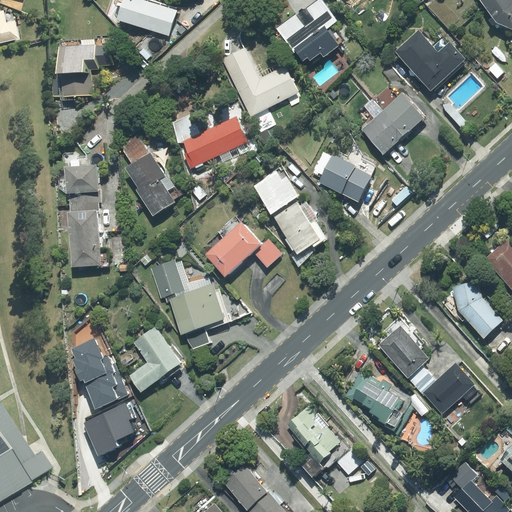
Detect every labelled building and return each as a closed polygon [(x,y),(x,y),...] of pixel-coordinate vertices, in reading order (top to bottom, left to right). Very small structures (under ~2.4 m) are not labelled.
[(133,0),(127,21),(173,36),(182,10),(149,0),(133,0)] [(300,14),(280,29),(300,55),(304,52),(313,64),(318,60),(320,63),(331,55),(334,59),(348,48),(335,31),(344,24),(326,0),(323,0),(301,16),(300,14)] [(511,26),(511,0),(484,0),(500,18),(497,21),(501,26),(505,23),(511,26)] [(0,43),(18,39),(14,22),(5,24),(2,11),(0,11),(0,43)] [(445,53),(423,30),(401,51),(421,73),(418,76),(424,82),(427,79),(438,92),(473,60),(457,42),(445,53)] [(56,76),(56,97),(97,97),(97,75),(103,75),(103,48),(71,48),(71,76),(56,76)] [(290,65),(263,79),(248,48),(225,60),(254,117),(304,92),(290,65)] [(505,72),(497,63),(490,70),(498,79),(505,72)] [(387,111),(412,139),(432,120),(407,93),(387,111)] [(392,157),(412,139),(387,111),(367,129),(392,157)] [(202,134),(193,115),(176,123),(182,144),(187,141),(193,152),(188,155),(195,169),(252,142),(240,116),(202,134)] [(258,134),(268,129),(277,125),(273,115),(253,124),(258,134)] [(268,129),(258,134),(263,145),(273,141),(268,129)] [(291,142),(297,136),(292,131),(286,136),(291,142)] [(153,153),(142,135),(124,146),(136,164),(153,153)] [(336,156),(326,152),(315,174),(325,178),(323,182),(368,203),(380,177),(363,170),(364,168),(336,155),(336,156)] [(144,190),(160,217),(182,203),(174,191),(179,188),(157,154),(133,169),(146,189),(144,190)] [(75,215),(104,213),(103,203),(106,203),(104,167),(73,168),(75,215)] [(305,257),(329,239),(302,201),(305,198),(284,168),(258,187),(276,213),(275,213),(293,239),(290,240),(299,252),(301,251),(305,257)] [(209,195),(200,185),(194,190),(202,201),(209,195)] [(265,222),(268,219),(261,212),(258,216),(265,222)] [(104,213),(75,215),(77,248),(69,249),(70,261),(78,261),(78,269),(107,268),(104,213)] [(233,279),(269,245),(247,221),(211,255),(233,279)] [(511,239),(509,236),(484,258),(511,289),(511,239)] [(148,266),(155,259),(151,254),(143,261),(148,266)] [(151,269),(164,300),(188,290),(175,259),(151,269)] [(485,338),(504,320),(483,297),(479,281),(454,287),(460,310),(485,338)] [(218,284),(174,299),(188,336),(190,336),(192,343),(198,350),(215,344),(210,330),(232,321),(218,284)] [(379,344),(407,377),(429,358),(401,325),(379,344)] [(190,366),(160,328),(138,345),(154,364),(136,378),(150,396),(168,382),(168,383),(190,366)] [(475,383),(456,362),(422,392),(441,413),(475,383)] [(383,377),(381,381),(361,369),(346,396),(373,412),(372,415),(385,422),(384,424),(392,428),(390,432),(396,436),(414,407),(412,402),(390,389),(393,384),(383,377)] [(113,373),(85,381),(101,435),(131,425),(113,373)] [(416,393),(410,399),(424,417),(431,412),(416,393)] [(288,425),(320,462),(331,452),(329,450),(342,439),(312,404),(288,425)] [(0,499),(49,470),(39,454),(31,458),(0,406),(0,499)] [(464,436),(460,440),(464,444),(469,440),(464,436)] [(352,448),(338,461),(350,474),(358,467),(365,474),(371,469),(352,448)] [(511,449),(502,461),(511,468),(511,449)] [(254,508),(275,489),(250,463),(230,482),(254,508)] [(464,489),(475,479),(464,466),(452,476),(464,489)] [(506,511),(506,508),(499,511),(490,484),(467,491),(473,511),(471,511),(506,511)] [(295,511),(275,489),(254,508),(257,511),(295,511)] [(229,511),(218,500),(205,511),(229,511)]
